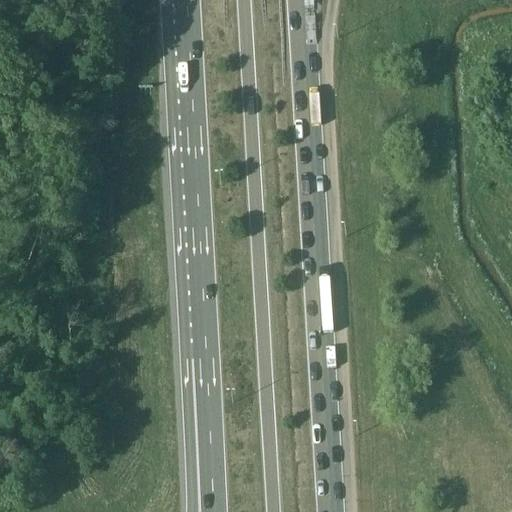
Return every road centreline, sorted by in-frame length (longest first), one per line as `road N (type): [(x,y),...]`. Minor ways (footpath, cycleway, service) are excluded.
road 1 (motorway): [(331,511),(303,0)]
road 2 (secondary): [(273,511),(245,0)]
road 3 (trunk): [(185,0),(212,510)]
